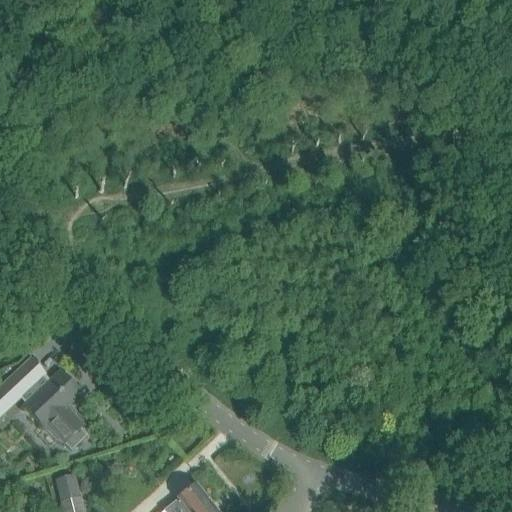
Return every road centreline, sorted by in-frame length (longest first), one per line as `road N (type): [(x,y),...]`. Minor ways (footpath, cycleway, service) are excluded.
road 1 (unclassified): [(318,474),(284,460),(210,401),(0,188)]
road 2 (unclassified): [(511,502),(411,500),(318,474)]
